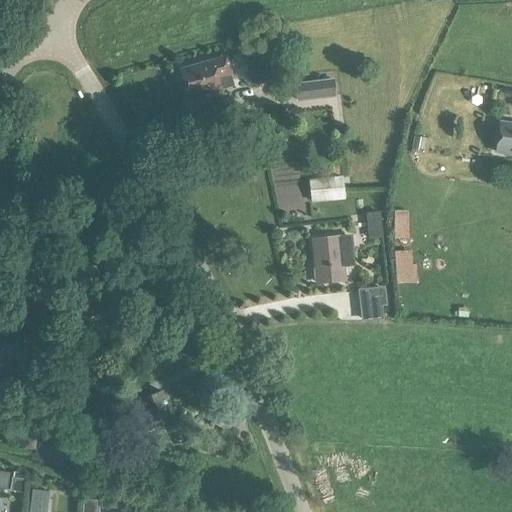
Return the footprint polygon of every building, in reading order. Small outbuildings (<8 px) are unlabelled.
[(273,79),(264,43),(244,48),(253,84),(273,79)] [(225,58),(181,69),(188,98),(220,90),(219,88),(231,85),(228,75),(230,75),(225,58)] [(333,79),(294,83),(296,101),(335,97),(333,79)] [(511,124),(507,124),(503,152),(511,152),(511,124)] [(356,128),(357,139),(375,137),(374,126),(356,128)] [(423,150),(425,139),(414,137),(412,148),(423,150)] [(231,147),(231,158),(246,159),(246,148),(231,147)] [(511,156),(499,154),(497,168),(511,170),(511,156)] [(345,199),(342,176),(308,180),(311,203),(345,199)] [(0,228),(0,239),(6,242),(10,233),(0,228)] [(318,283),(344,280),(339,236),(313,239),(318,283)] [(387,286),(361,289),(363,307),(389,305),(387,286)] [(59,314),(88,313),(87,296),(58,297),(59,314)] [(52,303),(39,304),(39,317),(53,316),(52,303)] [(318,307),(308,310),(312,325),(322,323),(318,307)] [(459,308),(458,318),(468,318),(469,309),(459,308)] [(266,333),(276,329),(270,315),(260,319),(266,333)] [(99,328),(100,343),(121,342),(120,327),(99,328)] [(31,376),(30,376),(28,344),(0,345),(0,377),(18,377),(19,387),(32,386),(31,376)] [(120,407),(132,436),(174,419),(162,390),(120,407)] [(101,462),(103,426),(88,425),(86,461),(101,462)] [(32,434),(19,446),(24,450),(36,451),(36,438),(32,434)] [(10,474),(0,472),(0,488),(7,490),(10,474)] [(29,511),(45,511),(47,492),(32,491),(29,511)]
